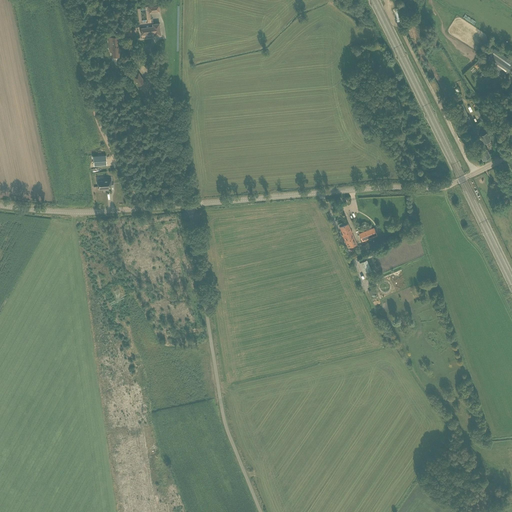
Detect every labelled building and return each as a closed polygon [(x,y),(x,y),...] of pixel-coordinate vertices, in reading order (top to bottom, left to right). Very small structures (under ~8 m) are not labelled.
[(85,27),(101,25),(100,18),(85,20),(85,27)] [(154,36),(161,35),(159,24),(153,24),(153,27),(140,29),(141,35),(154,34),(154,36)] [(114,58),(119,57),(118,43),(117,37),(109,38),(110,48),(113,47),(114,58)] [(511,61),(494,49),(485,61),(497,69),(495,72),(502,78),(505,74),(505,75),(511,65),(511,61)] [(480,78),(487,72),(485,69),(478,76),(480,78)] [(144,82),(139,73),(133,77),(138,86),(144,82)] [(473,125),(463,103),(457,106),(467,128),(473,125)] [(490,141),(486,133),(480,137),(484,144),(490,141)] [(483,160),(490,156),(486,147),(478,151),(483,160)] [(106,155),(93,156),(94,166),(107,165),(106,155)] [(112,184),(111,179),(104,180),(104,181),(98,181),(98,190),(105,189),(105,190),(111,190),(110,185),(112,184)] [(343,235),(351,231),(348,224),(340,227),(343,235)] [(362,241),(377,235),(374,228),(359,234),(362,241)] [(351,231),(343,235),(342,235),(348,248),(357,244),(351,231)] [(371,270),(367,260),(360,263),(364,274),(371,270)]
